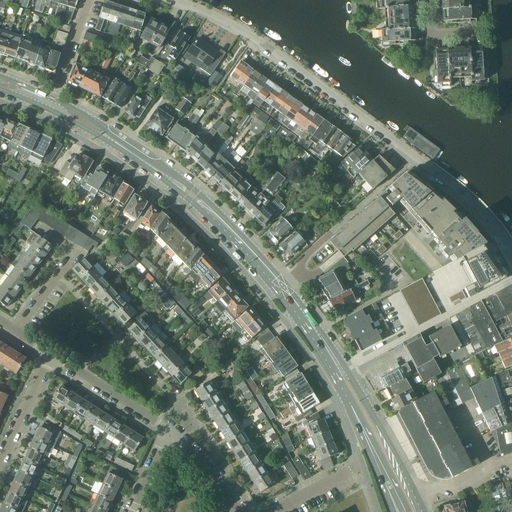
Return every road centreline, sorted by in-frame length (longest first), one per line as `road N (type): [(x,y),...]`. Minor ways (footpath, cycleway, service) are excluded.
road 1 (residential): [(511,250),(482,211),(416,157),(215,15),(169,0)]
road 2 (secondary): [(52,109),(117,142),(225,224),(326,348)]
road 3 (secondary): [(422,511),(344,364),(326,348)]
road 4 (secondary): [(326,348),(399,511)]
road 5 (residential): [(170,431),(51,354)]
road 6 (residential): [(12,330),(72,251),(37,227)]
road 7 (residential): [(0,464),(51,354)]
